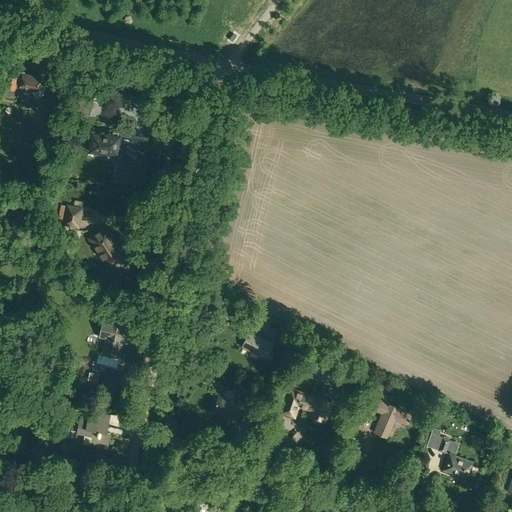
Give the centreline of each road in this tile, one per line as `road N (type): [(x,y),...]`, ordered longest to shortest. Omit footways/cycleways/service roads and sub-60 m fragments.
road 1 (track): [(138,429),(212,87),(225,65)]
road 2 (unclassified): [(511,115),(225,65)]
road 3 (residential): [(375,511),(138,429)]
road 4 (unclassified): [(225,65),(39,24)]
